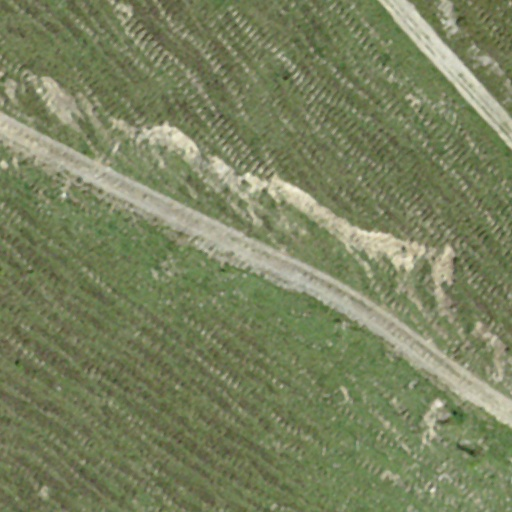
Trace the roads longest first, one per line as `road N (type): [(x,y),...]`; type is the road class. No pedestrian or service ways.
road 1 (track): [(511,403),(327,288),(0,118)]
road 2 (track): [(511,140),(380,0)]
